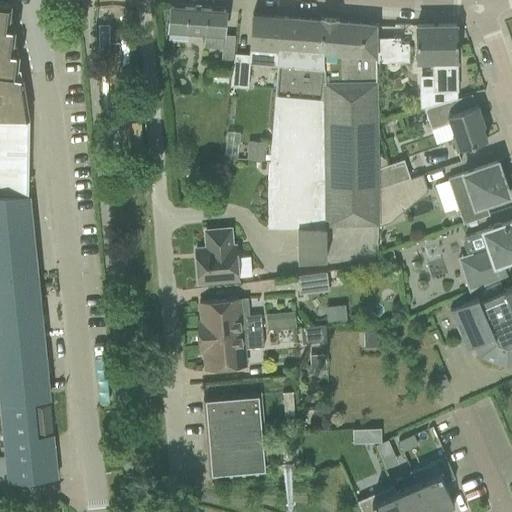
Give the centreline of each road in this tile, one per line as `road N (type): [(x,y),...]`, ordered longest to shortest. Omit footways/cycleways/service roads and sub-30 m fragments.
road 1 (unclassified): [(36,0),(95,511)]
road 2 (residential): [(182,470),(143,0)]
road 3 (unknown): [(161,221),(222,219),(266,256),(289,263),(372,251)]
